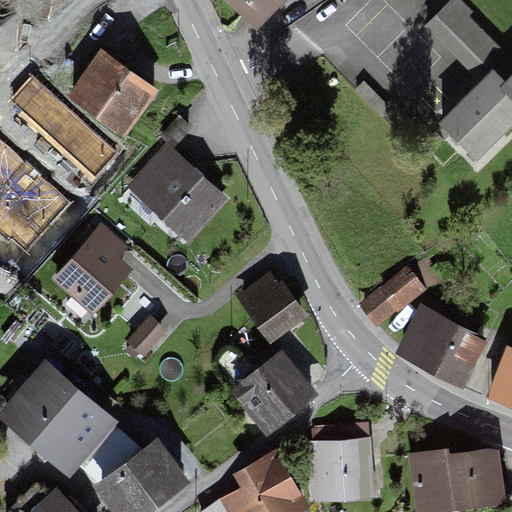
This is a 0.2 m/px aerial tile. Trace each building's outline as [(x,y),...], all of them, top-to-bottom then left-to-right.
[(104,0),(120,13),(131,0),(104,0)] [(239,0),(255,15),(270,0),(239,0)] [(511,64),(464,16),(468,12),(456,0),(452,0),(427,25),(484,81),(445,120),(442,120),(477,155),(476,153),(511,117),(511,64)] [(66,21),(33,71),(50,83),(84,33),(66,21)] [(73,89),(127,128),(154,91),(148,86),(100,52),(73,89)] [(198,216),(202,220),(221,199),(199,179),(203,175),(195,167),(192,170),(168,148),(149,169),(156,175),(141,191),(164,211),(160,216),(168,224),(172,219),(184,230),(198,216)] [(67,300),(84,315),(122,272),(109,261),(123,246),(102,228),(97,234),(89,227),(79,238),(87,246),(59,278),(74,292),(67,300)] [(406,268),(364,302),(377,318),(419,285),(406,268)] [(243,293),(273,335),(300,315),(281,287),(276,291),(265,277),(243,293)] [(455,374),(471,344),(479,348),(484,339),(474,335),(476,331),(440,317),(423,308),(403,347),(455,374)] [(150,320),(130,342),(141,352),(161,330),(150,320)] [(511,397),(511,350),(507,349),(491,389),(511,397)] [(255,400),(271,420),(311,388),(282,352),(234,389),(248,406),(255,400)] [(79,449),(104,420),(51,374),(14,416),(46,443),(58,430),(79,449)] [(308,444),(312,495),(361,492),(359,458),(365,457),(364,450),(358,451),(358,442),(368,441),(367,424),(336,426),(336,429),(314,430),(314,444),(308,444)] [(99,482),(121,511),(133,511),(181,477),(156,443),(112,477),(110,474),(99,482)] [(414,456),(421,505),(495,495),(488,450),(446,456),(446,451),(414,456)] [(281,511),(300,501),(273,454),(240,472),(248,486),(202,511),(281,511)] [(37,481),(6,511),(69,511),(53,494),(51,497),(37,481)]
